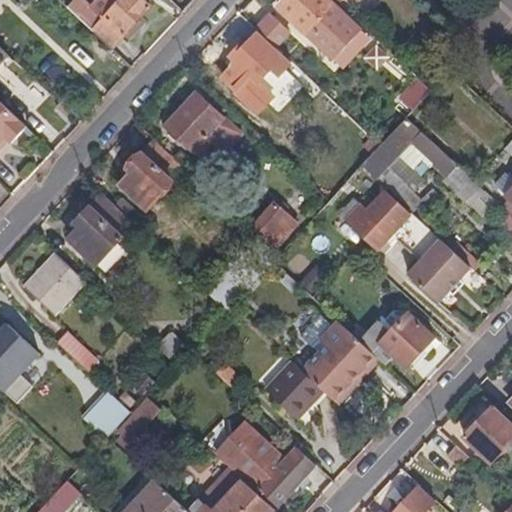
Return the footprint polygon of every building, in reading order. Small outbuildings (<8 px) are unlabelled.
[(82,0),(75,0),(68,8),(115,52),(128,38),(132,41),(139,34),(135,30),(152,12),(138,0),(109,0),(110,0),(114,4),(102,18),(89,6),(82,0)] [(114,4),(110,0),(109,0),(94,0),(89,6),(102,18),(114,4)] [(351,24),(325,0),(286,0),(279,9),(325,52),(351,24)] [(290,34),(271,17),(256,33),(275,50),(290,34)] [(474,48),(462,37),(454,45),(466,56),(474,48)] [(245,100),(271,72),(243,45),(230,59),(236,65),(223,79),(245,100)] [(0,73),(11,61),(0,50),(0,73)] [(432,93),(414,77),(409,82),(427,99),(432,93)] [(194,154),(224,121),(197,96),(167,129),(194,154)] [(12,144),(26,129),(0,104),(0,145),(6,139),(9,142),(12,144)] [(299,126),(282,112),(271,125),(288,139),(299,126)] [(388,171),(402,156),(418,171),(425,163),(434,171),(438,166),(450,177),(447,181),(470,202),(477,194),(483,199),(487,193),(407,119),(381,148),(373,156),(363,167),(399,200),(408,189),(388,171)] [(0,152),(9,142),(6,139),(0,145),(0,152)] [(373,156),(381,148),(373,141),(365,149),(373,156)] [(155,142),(142,155),(173,185),(185,171),(155,142)] [(173,185),(142,155),(127,171),(132,175),(121,187),(147,212),(173,185)] [(511,177),(507,173),(495,186),(510,199),(503,207),(511,216),(511,177)] [(378,253),(412,216),(388,194),(369,214),(361,207),(346,223),(378,253)] [(118,244),(134,226),(127,220),(116,209),(103,197),(73,229),(77,233),(69,242),(97,267),(118,244)] [(134,213),(122,202),(116,209),(127,220),(134,213)] [(278,227),(287,217),(275,206),(254,228),(277,249),(288,237),(278,227)] [(298,227),(287,217),(278,227),(288,237),(298,227)] [(264,273),(274,262),(278,258),(256,237),(242,252),(264,273)] [(461,281),(473,269),(444,241),(411,276),(441,304),(453,291),(461,281)] [(114,276),(131,257),(118,244),(97,267),(108,277),(114,276)] [(87,285),(56,256),(24,291),(55,320),(87,285)] [(233,300),(247,286),(228,268),(205,293),(226,313),(232,307),(236,303),(233,300)] [(312,295),(327,279),(315,269),(301,284),(312,295)] [(458,295),(467,286),(461,281),(453,291),(458,295)] [(393,334),(407,319),(402,314),(394,314),(384,325),(393,334)] [(407,368),(435,338),(411,315),(407,319),(393,334),(384,325),(381,323),(362,343),(381,360),(386,365),(395,356),(407,368)] [(381,360),(362,343),(340,323),(324,341),(328,345),(318,356),(304,373),(324,392),(336,402),(363,372),(367,376),(381,360)] [(97,365),(66,335),(56,345),(88,375),(97,365)] [(189,353),(169,335),(156,349),(175,368),(189,353)] [(0,387),(4,392),(34,360),(17,343),(8,352),(0,344),(0,387)] [(304,373),(318,356),(306,344),(291,361),(294,364),(304,373)] [(228,367),(219,359),(212,367),(220,375),(228,367)] [(299,419),(324,392),(304,373),(294,364),(269,392),(299,419)] [(245,383),(228,367),(220,375),(237,391),(245,383)] [(339,406),(367,376),(363,372),(336,402),(339,406)] [(141,396),(153,383),(145,374),(132,388),(141,396)] [(27,406),(14,394),(9,400),(22,412),(27,406)] [(131,415),(108,394),(83,421),(106,442),(109,439),(115,432),(131,415)] [(129,445),(164,406),(151,394),(131,415),(115,432),(129,445)] [(494,464),(511,444),(511,424),(494,408),(466,438),(494,464)] [(287,464),(246,425),(217,456),(259,495),(261,493),(278,508),(316,466),(299,451),(287,464)] [(466,472),(475,462),(458,447),(449,457),(466,472)] [(407,501),(420,487),(402,470),(389,484),(403,497),(407,501)] [(272,511),(274,511),(230,471),(192,511),(272,511)] [(188,511),(148,475),(140,484),(149,491),(129,511),(188,511)] [(40,511),(64,511),(81,493),(69,482),(40,511)] [(429,511),(438,503),(420,487),(407,501),(403,497),(397,503),(401,507),(396,511),(429,511)] [(511,511),(511,501),(501,511),(511,511)]
